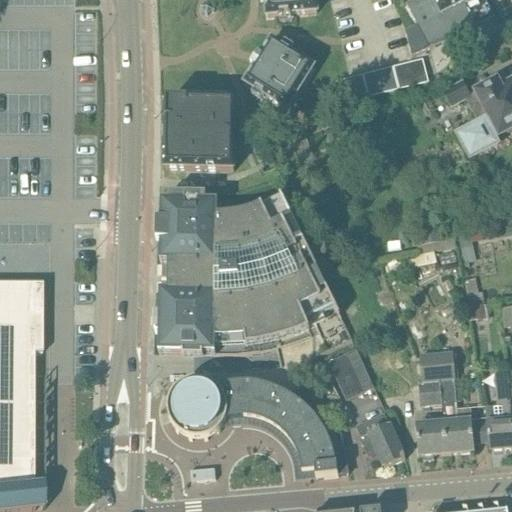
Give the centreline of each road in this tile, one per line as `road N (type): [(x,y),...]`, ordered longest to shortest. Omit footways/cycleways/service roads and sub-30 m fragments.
road 1 (tertiary): [(126,363),(129,0)]
road 2 (residential): [(171,511),(409,495)]
road 3 (tertiary): [(126,363),(112,401),(104,511)]
road 4 (tertiary): [(135,511),(136,403),(126,363)]
